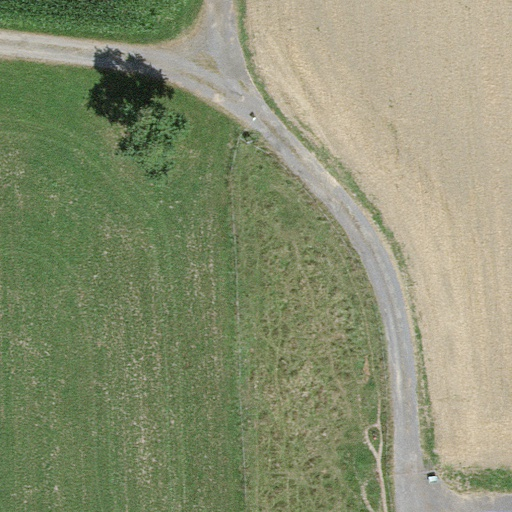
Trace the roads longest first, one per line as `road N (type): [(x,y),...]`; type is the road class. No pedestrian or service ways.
road 1 (track): [(207,74),(344,219),(387,313),(394,511)]
road 2 (track): [(0,47),(207,74)]
